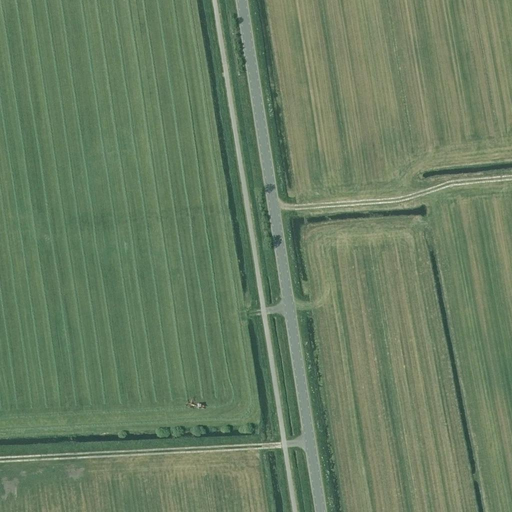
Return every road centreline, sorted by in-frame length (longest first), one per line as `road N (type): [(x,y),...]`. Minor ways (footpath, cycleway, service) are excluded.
road 1 (tertiary): [(320,511),(241,0)]
road 2 (track): [(273,209),(388,201),(511,177)]
